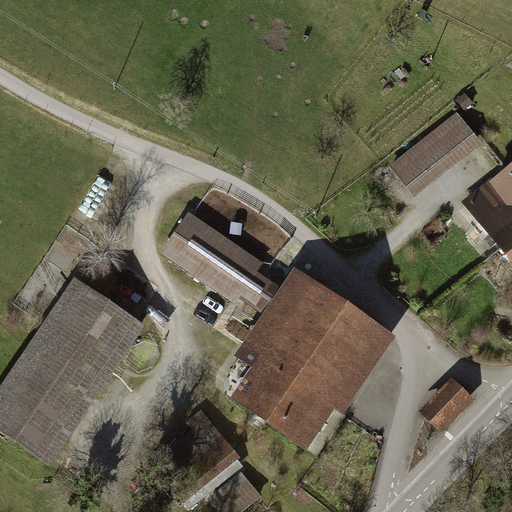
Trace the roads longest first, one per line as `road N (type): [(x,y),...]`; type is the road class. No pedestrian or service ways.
road 1 (track): [(421,341),(312,241),(242,190),(113,136),(0,75)]
road 2 (track): [(386,511),(421,341)]
road 3 (tertiary): [(511,400),(403,511)]
